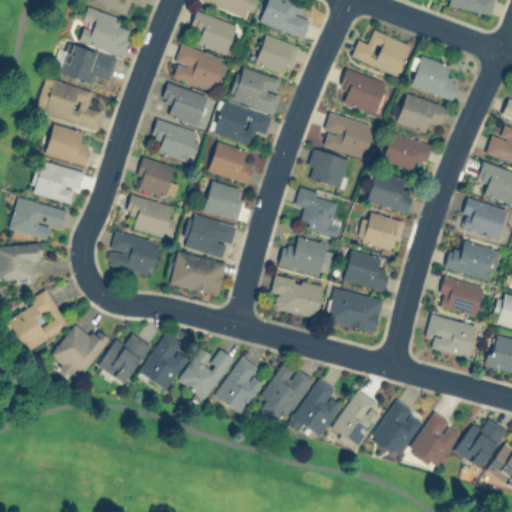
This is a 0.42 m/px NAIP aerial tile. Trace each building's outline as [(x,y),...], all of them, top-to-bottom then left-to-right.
[(138,0),(142,1),(142,0),(87,0),(124,12),(128,0),(138,0)] [(200,0),(248,17),(254,0),(200,0)] [(297,14),(302,2),(296,0),(263,0),(256,20),(299,36),(306,17),(297,14)] [(487,13),(490,0),(441,0),(441,2),(487,13)] [(120,54),(129,30),(118,26),(121,17),(85,4),(79,21),(80,21),(74,38),(120,54)] [(233,22),(193,9),(187,26),(197,30),(193,42),(224,52),(233,22)] [(406,41),(370,27),(365,41),(354,37),(347,55),(394,73),(406,41)] [(286,72),(295,43),(261,32),(252,62),(286,72)] [(106,79),(114,55),(68,40),(65,51),(58,48),(55,58),(59,59),(55,72),(88,82),(91,74),(106,79)] [(167,75),(212,89),(222,57),(177,43),(167,75)] [(407,84),(447,97),(457,67),(417,54),(407,84)] [(225,96),(269,111),(280,79),(237,63),(225,96)] [(383,80),(343,65),(335,87),(345,90),(341,101),(372,112),(383,80)] [(89,89),(43,75),(33,108),(94,127),(99,109),(85,105),(89,89)] [(195,123),(204,93),(163,81),(158,99),(167,102),(164,114),(195,123)] [(446,105),(403,91),(399,104),(392,101),(387,118),(423,129),(426,120),(440,124),(446,105)] [(511,98),(506,96),(499,114),(511,119),(511,98)] [(219,99),(210,132),(248,143),(252,129),(263,132),(268,112),(219,99)] [(361,156),(371,123),(326,110),(316,143),(361,156)] [(190,160),(198,130),(153,118),(148,136),(158,138),(154,151),(190,160)] [(83,162),(87,143),(77,141),(80,129),(50,121),(42,152),(83,162)] [(481,152),(511,162),(511,126),(501,123),(497,134),(488,131),(481,152)] [(408,168),(411,159),(422,162),(428,142),(387,131),(379,160),(408,168)] [(244,148),(214,139),(205,169),(244,181),(249,162),(240,160),(244,148)] [(345,156),(310,147),(302,176),(337,185),(345,156)] [(170,196),(174,181),(168,179),(172,165),(140,155),(131,185),(170,196)] [(79,168),(36,158),(27,191),(71,202),(79,168)] [(511,203),(511,169),(480,159),(473,179),(483,182),(480,193),(511,203)] [(364,200),(404,210),(409,191),(399,189),(402,177),(371,170),(364,200)] [(242,188),(209,178),(200,209),(233,218),(242,188)] [(296,225),(334,235),(338,220),(329,218),(335,197),(296,186),(292,203),(301,205),(296,225)] [(166,235),(174,205),(127,192),(122,211),(132,214),(129,225),(166,235)] [(456,225),(495,236),(504,207),(465,195),(456,225)] [(44,237),(47,225),(57,228),(62,207),(13,196),(6,228),(44,237)] [(400,218),(362,209),(355,239),(392,249),(400,218)] [(178,243),(222,256),(231,223),(187,211),(178,243)] [(158,240),(112,229),(104,263),(149,274),(158,240)] [(275,263),(320,273),(328,243),(294,235),(292,245),(280,242),(275,263)] [(487,279),(497,249),(461,238),(458,248),(447,245),(441,265),(487,279)] [(29,260),(39,260),(38,241),(0,242),(0,278),(30,277),(29,260)] [(381,288),(385,268),(375,266),(377,255),(347,248),(340,279),(381,288)] [(166,283),(216,293),(223,259),(174,249),(166,283)] [(313,316),(320,283),(271,273),(268,290),(276,292),(273,307),(313,316)] [(433,304),(473,314),(480,284),(440,274),(433,304)] [(372,330),(380,296),(330,285),(322,319),(372,330)] [(66,326),(45,286),(25,296),(29,304),(3,318),(20,350),(66,326)] [(511,294),(497,290),(489,320),(511,326),(511,294)] [(473,322),(427,312),(422,334),(431,336),(428,347),(466,355),(473,322)] [(87,333),(70,322),(47,354),(57,361),(51,369),(64,378),(69,371),(78,376),(106,336),(92,327),(87,333)] [(133,374),(162,392),(184,356),(174,349),(180,341),(161,329),(133,374)] [(114,336),(94,364),(120,383),(148,344),(130,330),(122,341),(114,336)] [(511,337),(490,331),(481,363),(511,370),(511,337)] [(230,356),(216,346),(211,355),(197,345),(174,379),(202,397),(230,356)] [(211,395),(239,413),(260,380),(249,374),(255,365),(237,353),(211,395)] [(258,396),(262,398),(256,409),(281,423),(308,375),(279,358),(258,396)] [(333,387),(315,375),(284,423),(295,429),(299,423),(317,434),(337,402),(327,396),(333,387)] [(368,407),(373,400),(355,387),(327,426),(354,445),(377,413),(368,407)] [(420,414),(390,397),(369,436),(399,453),(420,414)] [(434,467),(458,427),(429,409),(405,449),(434,467)] [(469,420),(451,449),(479,467),(504,428),(485,416),(478,426),(469,420)] [(511,488),(511,443),(510,447),(501,441),(483,469),(511,488)]
